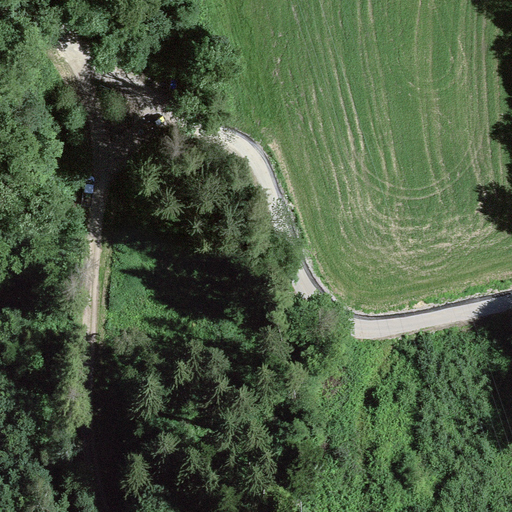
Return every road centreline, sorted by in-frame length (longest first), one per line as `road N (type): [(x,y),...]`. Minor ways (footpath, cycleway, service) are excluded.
road 1 (track): [(80,49),(215,118),(277,173),(301,280),(339,322),(400,326),(511,300)]
road 2 (track): [(80,49),(100,197),(86,378),(89,455),(108,511)]
